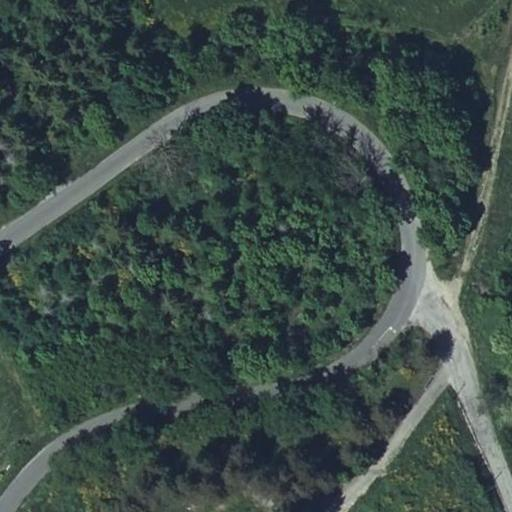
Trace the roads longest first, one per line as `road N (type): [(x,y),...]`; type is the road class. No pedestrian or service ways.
road 1 (residential): [(412,285),(413,225),(390,168),(356,127),(308,103),(248,96),(195,109),(0,241)]
road 2 (residential): [(0,511),(39,463),(136,412),(311,384),(348,369),(388,328),(412,285)]
road 3 (track): [(511,29),(493,89),(469,250),(455,288),(434,313)]
road 4 (track): [(343,511),(458,358)]
road 5 (unclassified): [(458,358),(508,511)]
